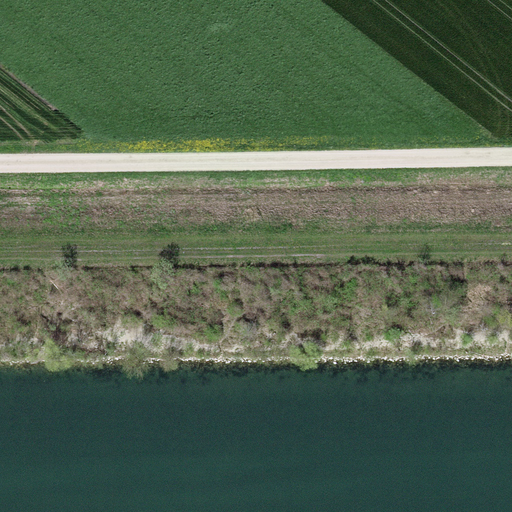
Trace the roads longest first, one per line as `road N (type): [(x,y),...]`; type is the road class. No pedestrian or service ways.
road 1 (track): [(0,170),(511,160)]
road 2 (track): [(0,247),(511,242)]
